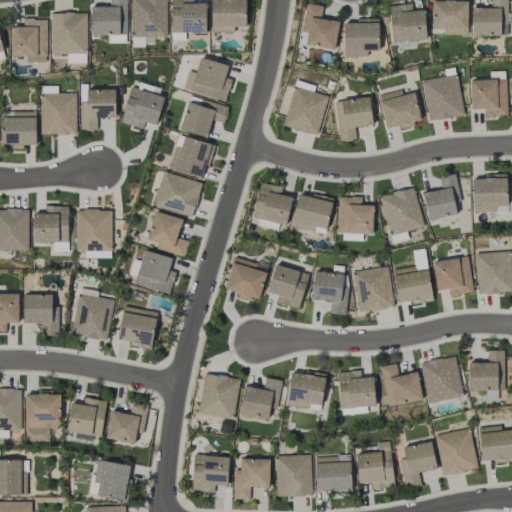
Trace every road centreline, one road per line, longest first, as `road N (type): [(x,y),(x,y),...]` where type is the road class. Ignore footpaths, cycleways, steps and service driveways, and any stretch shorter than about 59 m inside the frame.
road 1 (residential): [(277,0),(267,63),(177,384),(163,511)]
road 2 (residential): [(245,143),(319,168),(452,152),(511,154)]
road 3 (residential): [(256,339),(368,343),(451,323),(511,325)]
road 4 (residential): [(0,358),(177,384)]
